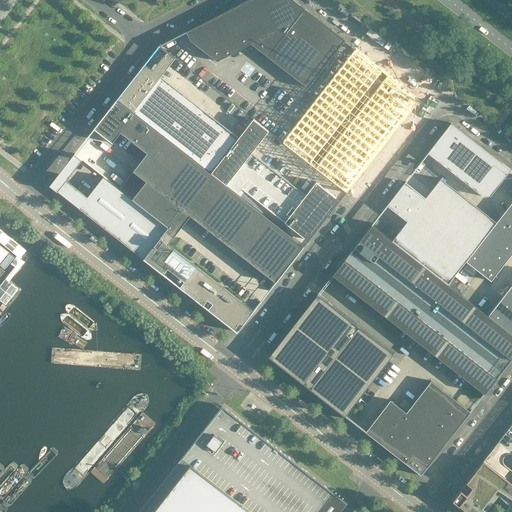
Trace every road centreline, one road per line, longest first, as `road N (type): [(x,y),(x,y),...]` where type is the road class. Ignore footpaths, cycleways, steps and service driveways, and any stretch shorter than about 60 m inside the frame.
road 1 (unclassified): [(237,365),(447,98)]
road 2 (unknown): [(141,35),(261,132),(269,129),(268,114),(231,81),(241,61),(256,62),(301,101),(313,94)]
road 3 (unclassified): [(237,365),(23,194)]
road 4 (unclassified): [(419,506),(237,365)]
road 5 (unclassified): [(23,194),(141,35)]
road 6 (unclassified): [(237,365),(124,511)]
road 7 (unclassified): [(321,0),(447,98)]
road 8 (unclassified): [(419,506),(511,387)]
road 9 (unknown): [(155,511),(197,463),(265,511)]
road 10 (unknown): [(317,511),(217,430)]
